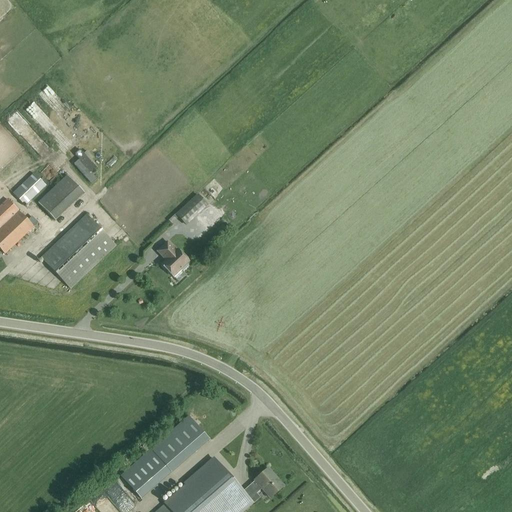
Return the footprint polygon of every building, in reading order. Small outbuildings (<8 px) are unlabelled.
[(48,82),(37,91),(57,116),(68,107),(48,82)] [(40,110),(29,120),(46,140),(50,137),(60,148),(68,141),(40,110)] [(12,113),(4,120),(35,153),(39,149),(35,145),(37,143),(33,139),(35,137),(12,113)] [(75,127),(79,129),(75,136),(81,140),(89,126),(79,120),(75,127)] [(33,174),(13,195),(25,207),(45,186),(33,174)] [(84,194),(67,176),(38,204),(54,221),(84,194)] [(211,183),(205,187),(209,193),(215,189),(211,183)] [(197,195),(176,215),(186,226),(208,206),(197,195)] [(0,250),(4,255),(33,227),(7,200),(0,206),(0,250)] [(69,289),(115,246),(86,215),(40,259),(69,289)] [(157,252),(165,261),(161,265),(173,278),(181,270),(183,270),(187,267),(187,264),(189,262),(177,250),(176,251),(167,242),(157,252)] [(151,451),(170,473),(205,443),(208,440),(188,417),(153,449),(150,450),(151,451)] [(141,500),(171,474),(170,473),(151,451),(121,477),(141,500)] [(215,461),(164,505),(156,511),(235,511),(249,500),(252,505),(259,499),(256,494),(261,489),(270,499),(283,487),(268,469),(254,481),(255,482),(243,492),(215,461)] [(122,511),(124,511),(135,505),(114,477),(102,486),(122,511)] [(92,501),(102,511),(121,511),(102,491),(92,501)]
